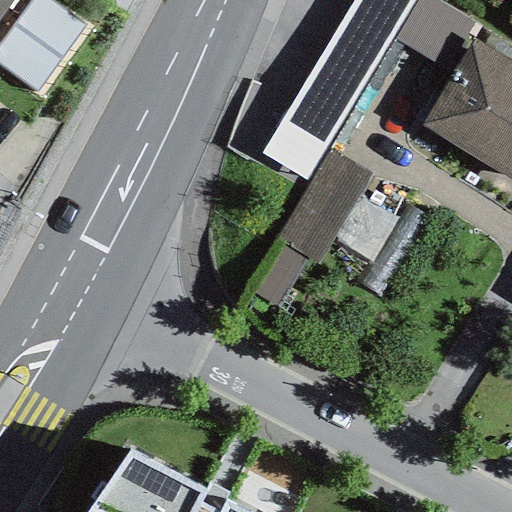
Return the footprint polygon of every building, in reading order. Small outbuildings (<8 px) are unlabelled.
[(0,0),(0,18),(12,0),(0,0)] [(0,68),(36,94),(85,26),(48,0),(29,0),(0,40),(0,68)] [(352,0),(260,153),(305,180),(414,0),(352,0)] [(416,0),(393,41),(445,71),(473,23),(433,0),(416,0)] [(511,62),(474,39),(418,125),(511,181),(511,62)] [(356,198),(371,174),(328,149),(274,240),(305,258),(317,265),(334,238),(356,198)] [(395,219),(356,198),(334,238),(372,260),(395,219)] [(278,305),(305,258),(274,240),(247,287),(278,305)] [(88,511),(246,511),(226,501),(228,494),(210,484),(206,492),(132,451),(88,511)]
